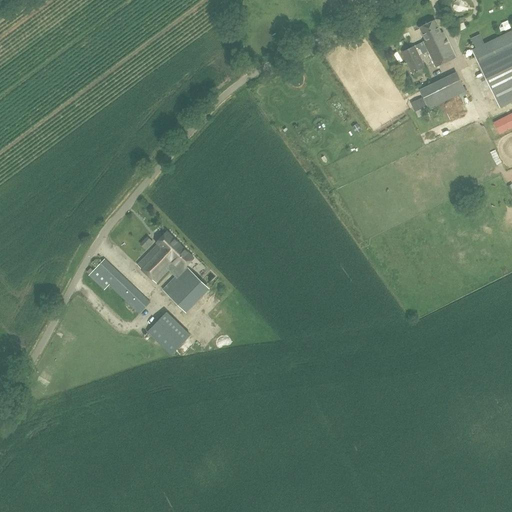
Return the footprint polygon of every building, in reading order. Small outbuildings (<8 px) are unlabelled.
[(426,41),(403,53),(413,74),(426,68),(417,49),(420,48),(423,54),(429,52),(437,68),(457,59),(444,33),(442,34),(436,21),(420,28),(426,41)] [(401,30),(394,33),(397,41),(405,38),(401,30)] [(511,32),(470,53),(498,110),(511,103),(511,32)] [(457,73),(421,91),(430,109),(459,94),(461,97),(467,95),(465,91),(457,73)] [(402,89),(409,99),(413,96),(406,86),(402,89)] [(422,97),(411,103),(415,112),(416,112),(426,107),(427,106),(422,97)] [(511,113),(494,122),(500,134),(511,128),(511,113)] [(188,267),(195,259),(168,232),(157,243),(158,244),(138,265),(157,283),(170,270),(177,276),(164,290),(185,310),(208,287),(188,267)] [(152,236),(145,243),(150,248),(157,242),(152,236)] [(105,291),(110,286),(139,314),(150,303),(105,260),(94,271),(89,276),(105,291)] [(171,355),(190,336),(167,313),(148,332),(171,355)]
